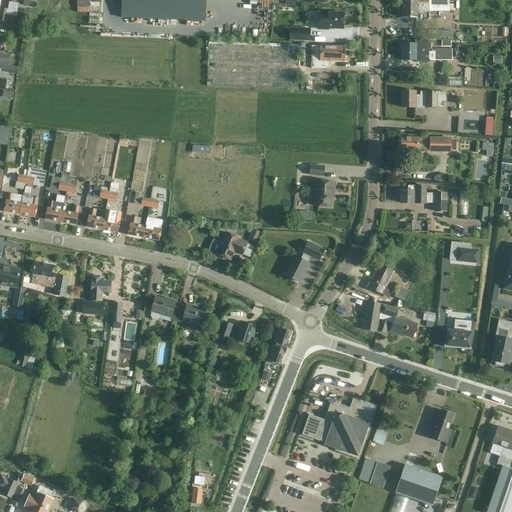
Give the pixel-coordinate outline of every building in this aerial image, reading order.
[(121,0),(121,18),(205,22),(206,0),(121,0)] [(402,0),(403,17),(417,17),(417,13),(429,13),(429,11),(454,11),(454,0),(449,0),(402,0)] [(0,16),(8,17),(8,16),(17,17),(19,4),(9,2),(8,9),(0,8),(0,16)] [(21,7),(18,15),(27,18),(29,9),(21,7)] [(328,30),(328,28),(343,29),(344,14),(318,13),(318,29),(328,30)] [(9,36),(21,38),(23,30),(10,28),(9,36)] [(310,29),(290,29),(289,40),(309,40),(310,29)] [(428,37),(453,38),(453,32),(429,30),(428,37)] [(0,64),(9,66),(10,56),(0,54),(0,46),(1,41),(0,40),(0,64)] [(414,62),(429,62),(429,61),(452,61),(452,49),(435,49),(435,52),(429,52),(429,50),(430,50),(430,41),(415,40),(415,44),(403,44),(403,60),(414,60),(414,62)] [(298,90),(299,45),(209,42),(207,86),(298,90)] [(301,60),(344,61),(344,48),(321,47),(321,46),(301,45),(301,60)] [(14,99),(14,90),(4,91),(4,99),(14,99)] [(402,108),(426,108),(446,108),(446,92),(420,92),(420,95),(415,95),(415,91),(402,91),(402,108)] [(487,116),(486,135),(495,135),(495,117),(487,116)] [(429,138),(402,138),(401,151),(410,151),(410,156),(412,158),(416,158),(417,156),(418,151),(429,151),(429,153),(451,153),(451,137),(429,137),(429,138)] [(309,176),(324,177),(324,166),(310,165),(309,176)] [(25,184),(44,187),(47,172),(28,168),(27,176),(25,184)] [(24,190),(25,184),(27,176),(18,175),(17,182),(16,182),(15,189),(24,190)] [(58,190),(66,192),(69,180),(69,176),(61,175),(60,179),(52,177),(49,188),(58,190)] [(77,181),(69,180),(66,192),(75,194),(77,181)] [(313,205),(331,207),(332,191),(334,191),(334,183),(313,181),(313,187),(314,187),(313,205)] [(93,197),(108,200),(109,192),(100,190),(101,187),(95,186),(93,197)] [(401,191),(401,195),(399,196),(398,196),(398,197),(397,201),(398,202),(399,203),(401,203),(416,203),(416,204),(425,204),(434,203),(434,212),(447,212),(447,192),(434,192),(434,193),(425,193),(425,186),(408,186),(408,191),(401,191)] [(109,192),(108,200),(116,201),(117,194),(109,192)] [(4,212),(20,215),(22,204),(20,203),(22,196),(7,193),(4,212)] [(140,206),(149,208),(151,199),(143,198),(143,194),(135,193),(133,204),(140,206)] [(32,198),(22,196),(20,203),(22,204),(20,215),(35,218),(39,199),(32,198)] [(511,205),(511,198),(502,196),(500,203),(511,205)] [(151,199),(149,208),(157,209),(158,201),(151,199)] [(45,219),(61,222),(63,211),(54,210),(55,202),(49,201),(45,219)] [(61,222),(77,225),(79,214),(78,214),(80,207),(73,206),(71,213),(63,211),(61,222)] [(86,227),(102,230),(104,219),(95,217),(96,210),(90,209),(86,227)] [(104,219),(102,230),(118,233),(121,215),(105,212),(104,219)] [(128,235),(143,238),(145,227),(140,226),(141,218),(131,216),(128,235)] [(143,238),(159,241),(161,230),(162,222),(155,221),(154,228),(145,227),(143,238)] [(456,226),(453,234),(460,237),(464,229),(456,226)] [(252,229),(248,240),(255,243),(260,232),(252,229)] [(214,241),(209,251),(217,254),(231,260),(234,252),(242,255),(248,243),(239,239),(240,238),(226,233),(221,244),(214,241)] [(292,278),(299,282),(309,263),(308,262),(311,257),(319,261),(325,250),(308,241),(302,253),(303,253),(301,259),(295,256),(286,272),(293,276),(292,278)] [(511,245),(503,289),(511,290),(511,245)] [(457,260),(477,263),(478,250),(458,248),(457,260)] [(53,295),(65,297),(69,277),(58,275),(57,278),(52,277),(54,266),(35,262),(31,284),(54,289),(53,295)] [(382,294),(389,297),(392,291),(386,288),(394,271),(380,264),(372,279),(371,279),(367,287),(382,294)] [(0,284),(17,287),(20,270),(9,268),(9,269),(0,267),(0,284)] [(91,301),(102,301),(102,298),(104,298),(104,297),(110,297),(110,293),(111,282),(100,281),(100,276),(92,276),(92,281),(91,301)] [(399,287),(394,297),(403,302),(409,291),(399,287)] [(17,288),(14,306),(22,308),(25,289),(17,288)] [(170,321),(176,322),(180,308),(174,306),(175,302),(169,300),(169,302),(155,298),(151,312),(150,316),(152,319),(156,321),(160,319),(170,322),(170,321)] [(81,314),(102,316),(103,304),(83,301),(81,314)] [(112,303),(111,322),(122,322),(123,303),(112,303)] [(363,330),(377,332),(379,320),(380,320),(382,305),(381,305),(367,303),(363,330)] [(390,331),(413,338),(417,324),(396,318),(398,309),(381,304),(381,305),(382,305),(380,320),(381,320),(378,331),(385,334),(386,331),(390,332),(390,331)] [(187,328),(200,332),(201,327),(206,313),(192,309),(192,307),(187,305),(186,310),(180,308),(176,322),(182,324),(183,321),(189,323),(187,328)] [(137,311),(135,319),(142,320),(144,312),(137,311)] [(424,311),(423,320),(427,320),(426,326),(435,327),(436,313),(424,311)] [(496,338),(491,362),(508,367),(511,349),(511,339),(511,340),(511,335),(511,322),(499,319),(495,337),(496,338)] [(234,338),(251,344),(256,330),(252,328),(252,326),(240,321),(234,338)] [(228,340),(233,325),(224,322),(218,337),(228,340)] [(291,333),(282,329),(280,335),(275,334),(269,354),(273,355),(271,361),(280,364),(284,353),(287,344),(291,333)] [(445,345),(445,346),(446,347),(446,346),(469,349),(470,349),(470,348),(472,332),(447,329),(445,345)] [(68,375),(66,383),(77,385),(78,377),(68,375)] [(163,392),(144,389),(143,402),(162,404),(163,392)] [(376,390),(373,396),(381,399),(383,393),(376,390)] [(193,402),(194,395),(186,394),(185,401),(193,402)] [(309,414),(302,435),(319,441),(319,440),(325,442),(327,436),(332,448),(347,453),(348,451),(356,453),(358,446),(361,447),(375,406),(368,404),(353,399),(349,408),(334,402),(332,397),(327,399),(330,404),(324,420),(309,414)] [(431,438),(447,444),(452,431),(447,429),(453,414),(441,410),(435,426),(431,438)] [(486,511),(511,511),(511,468),(509,467),(511,459),(511,431),(498,426),(492,442),(503,446),(496,465),(502,466),(486,511)] [(385,488),(392,466),(366,457),(358,479),(385,488)] [(442,477),(405,464),(395,492),(433,506),(442,477)] [(204,485),(205,478),(196,476),(195,483),(204,485)] [(39,486),(34,497),(30,495),(24,507),(32,510),(30,511),(47,511),(53,500),(49,498),(52,492),(39,486)] [(18,487),(10,504),(17,507),(24,490),(18,487)] [(192,510),(201,511),(201,504),(200,504),(202,488),(195,487),(192,510)] [(80,511),(83,510),(82,503),(75,502),(72,509),(75,511),(80,511)]
